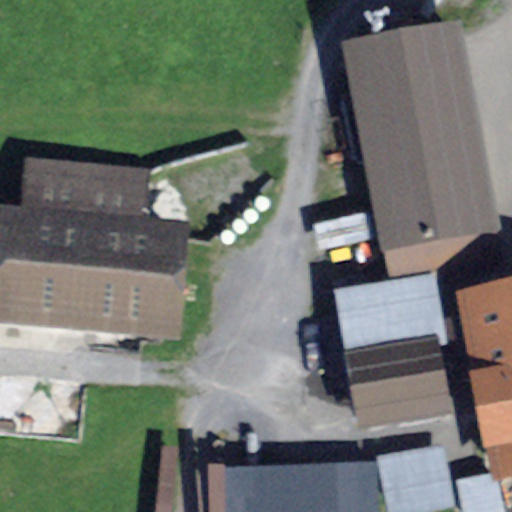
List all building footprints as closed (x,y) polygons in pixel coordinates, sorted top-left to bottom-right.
[(454,29),(340,53),(383,250),(497,226),(454,29)] [(154,154),(31,145),(26,209),(0,207),(0,320),(176,333),(183,225),(149,223),(154,154)] [(425,267),(331,286),(358,420),(452,402),(425,267)] [(511,290),(453,304),(492,484),(511,479),(511,290)] [(458,494),(449,448),(384,460),(393,506),(458,494)] [(220,477),(223,511),(374,511),(371,464),(220,477)]
